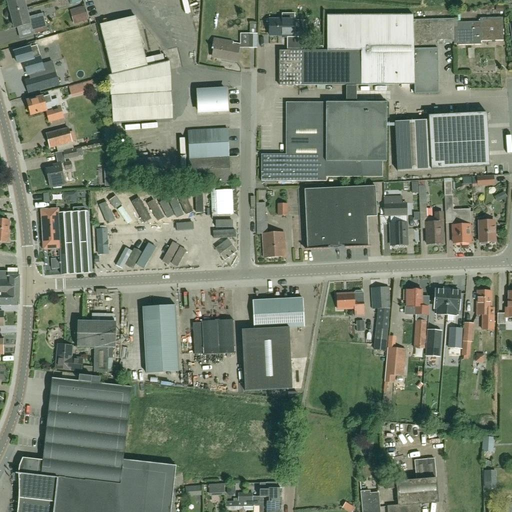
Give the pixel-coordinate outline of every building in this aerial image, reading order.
[(7,0),(11,13),(26,9),(23,0),(7,0)] [(213,0),(202,0),(204,20),(215,19),(213,0)] [(43,14),(36,16),(28,18),(26,9),(11,13),(15,29),(27,25),(29,32),(46,27),(43,14)] [(74,14),(76,20),(86,17),(84,10),(74,14)] [(302,21),(295,21),(295,14),(282,14),(282,21),(268,21),(268,36),(282,35),(282,37),(302,37),(302,21)] [(412,21),(412,15),(327,16),(327,51),(299,52),(299,76),(293,76),(293,86),(414,85),(413,49),(413,44),(412,21)] [(147,65),(147,67),(109,76),(110,95),(172,92),(170,61),(165,63),(163,55),(145,59),(145,58),(135,17),(101,25),(112,74),(147,65)] [(453,34),(453,43),(457,43),(457,46),(481,45),(481,42),(503,41),(502,19),(479,19),(479,23),(457,23),(457,18),(456,18),(456,19),(457,29),(449,30),(449,34),(453,34)] [(436,43),(453,43),(453,34),(449,34),(449,30),(457,29),(456,19),(412,21),(413,44),(436,43)] [(212,39),(210,50),(213,50),(212,57),(236,61),(238,48),(231,47),(232,43),(212,39)] [(41,62),(40,56),(37,46),(14,52),(17,64),(24,62),(27,75),(44,71),(43,67),(47,66),(45,61),(41,62)] [(437,48),(413,49),(414,85),(414,94),(438,94),(437,48)] [(299,52),(279,52),(279,86),(293,86),(293,76),(299,76),(299,52)] [(59,86),(55,72),(36,77),(39,91),(59,86)] [(84,89),(82,81),(60,87),(62,95),(84,89)] [(386,102),(357,103),(357,86),(346,86),(346,103),(286,103),(286,156),(261,156),(261,181),(327,181),(327,176),(382,176),(381,162),(386,162),(386,102)] [(225,90),(198,91),(199,113),(227,111),(225,90)] [(119,95),(119,96),(112,97),(113,123),(173,119),(171,93),(139,95),(139,94),(119,95)] [(61,107),(60,107),(58,99),(52,101),(50,95),(43,97),(27,101),(31,115),(45,111),(49,123),(64,119),(61,107)] [(396,172),(431,170),(489,167),(487,113),(428,116),(428,121),(394,122),(396,172)] [(72,142),(69,133),(68,129),(47,134),(50,147),(56,146),(72,142)] [(238,157),(229,157),(227,130),(188,132),(190,183),(230,181),(239,181),(238,157)] [(74,149),(63,152),(65,160),(78,158),(76,149),(74,149)] [(165,158),(124,160),(125,176),(166,174),(165,158)] [(71,162),(58,165),(53,166),(54,169),(46,170),(50,187),(65,185),(63,171),(72,169),(71,162)] [(477,177),(477,178),(472,178),(472,187),(477,186),(477,187),(494,186),(494,176),(477,177)] [(452,210),(452,196),(451,179),(444,179),(444,190),(445,196),(445,214),(453,214),(453,224),(454,244),(470,244),(470,227),(470,217),(470,210),(452,210)] [(368,247),(366,217),(376,217),(375,187),(304,190),(307,250),(328,249),(328,246),(347,246),(347,248),(368,247)] [(406,204),(402,204),(402,197),(384,197),(384,204),(384,216),(406,216),(406,204)] [(257,235),(262,235),(263,258),(285,257),(284,233),(268,234),(267,216),(266,217),(265,203),(256,204),(257,235)] [(277,216),(288,216),(288,204),(277,204),(277,216)] [(85,207),(73,208),(73,213),(58,213),(58,209),(42,210),(44,249),(59,248),(60,259),(51,260),(51,269),(61,269),(61,275),(92,273),(89,223),(88,211),(85,212),(85,207)] [(442,224),(442,214),(442,212),(435,213),(435,214),(435,218),(435,222),(426,223),(426,230),(427,245),(442,245),(441,224),(442,224)] [(0,239),(8,240),(9,221),(0,220),(0,239)] [(495,243),(494,222),(479,222),(480,243),(495,243)] [(407,246),(406,224),(390,224),(391,246),(407,246)] [(0,305),(19,305),(19,277),(8,277),(8,272),(0,271),(0,305)] [(372,310),(378,310),(374,350),(386,351),(390,309),(389,288),(371,289),(372,310)] [(416,315),(426,315),(427,315),(428,308),(428,298),(422,298),(422,290),(409,290),(409,291),(406,291),(404,293),(404,297),(406,299),(406,300),(407,300),(407,308),(416,308),(416,315)] [(448,317),(448,291),(444,291),(444,293),(436,293),(436,311),(437,311),(436,317),(448,317)] [(448,291),(448,317),(459,317),(459,311),(460,311),(460,293),(453,293),(453,291),(448,291)] [(364,309),(363,294),(363,293),(362,292),(356,292),(355,293),(355,294),(337,295),(338,309),(355,309),(355,310),(364,309)] [(476,309),(476,316),(481,316),(481,331),(494,331),(494,308),(491,308),(492,292),(477,292),(477,309),(476,309)] [(497,314),(497,325),(506,325),(505,318),(511,318),(511,292),(508,293),(508,309),(506,309),(506,314),(497,314)] [(304,299),(253,302),(255,335),(243,336),(246,391),(294,389),(291,328),(305,327),(304,299)] [(179,372),(176,306),(142,308),(146,374),(179,372)] [(202,356),(235,354),(233,320),(201,322),(201,323),(193,323),(195,355),(202,355),(202,356)] [(112,371),(113,348),(115,348),(115,322),(78,321),(78,348),(94,348),(93,373),(108,373),(108,370),(112,371)] [(425,338),(426,322),(415,322),(414,337),(414,347),(424,348),(425,338)] [(462,342),(463,342),(472,343),(473,324),(464,323),(462,342)] [(461,350),(462,329),(449,328),(447,349),(449,349),(449,358),(460,359),(460,350),(461,350)] [(438,357),(440,331),(428,330),(426,356),(438,357)] [(71,359),(72,347),(59,346),(56,369),(81,372),(82,360),(71,359)] [(393,349),(388,348),(385,375),(403,376),(405,350),(393,349)] [(471,351),(471,361),(480,361),(479,350),(471,351)] [(79,382),(52,379),(51,390),(50,403),(49,408),(46,433),(43,457),(43,460),(80,465),(90,377),(80,376),(79,382)] [(170,511),(176,467),(123,461),(132,388),(100,384),(100,378),(90,377),(80,465),(78,480),(58,478),(54,511),(170,511)] [(144,400),(160,399),(159,392),(143,392),(144,400)] [(407,413),(415,407),(411,402),(403,408),(407,413)] [(54,511),(58,478),(78,480),(80,465),(43,460),(22,458),(22,459),(19,466),(19,470),(18,475),(19,488),(19,490),(19,498),(18,507),(17,511),(54,511)] [(420,511),(420,504),(439,502),(435,458),(414,460),(416,481),(387,483),(388,490),(397,489),(399,506),(388,507),(388,511),(420,511)] [(186,491),(201,491),(202,484),(187,483),(186,491)] [(225,502),(253,501),(281,502),(281,489),(267,489),(267,490),(260,490),(260,497),(253,497),(253,494),(238,494),(238,498),(233,498),(233,502),(225,502)] [(370,494),(369,491),(361,492),(362,511),(380,511),(379,493),(370,494)] [(281,511),(281,502),(253,501),(225,502),(225,507),(243,507),(253,507),(253,506),(259,506),(259,511),(281,511)] [(346,503),(342,509),(347,511),(352,511),(355,508),(346,503)]
